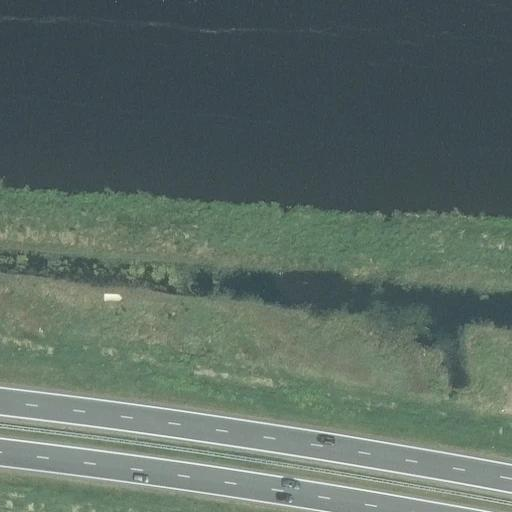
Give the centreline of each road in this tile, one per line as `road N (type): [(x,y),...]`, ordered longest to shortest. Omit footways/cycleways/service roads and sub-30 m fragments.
road 1 (trunk): [(511,480),(0,402)]
road 2 (trunk): [(0,453),(398,511)]
